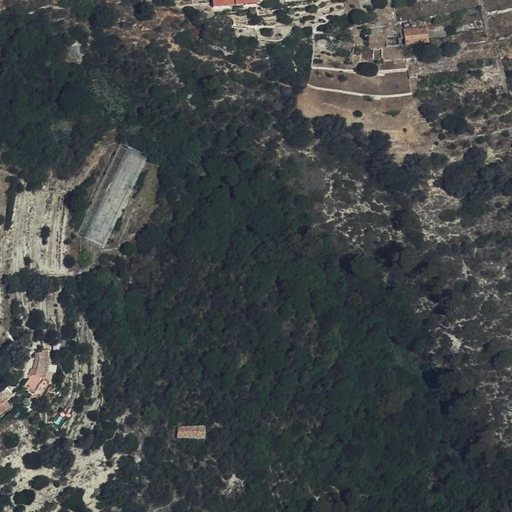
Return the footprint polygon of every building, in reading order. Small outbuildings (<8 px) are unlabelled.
[(265,0),(217,0),(219,8),(266,4),(265,0)] [(485,24),(484,18),(471,20),(471,26),(485,24)] [(450,33),(448,24),(429,27),(430,36),(450,33)] [(402,31),(403,35),(407,35),(409,43),(431,40),(430,36),(429,27),(402,31)] [(49,364),(48,351),(40,353),(42,361),(36,376),(28,389),(36,395),(44,382),(49,364)] [(0,406),(0,416),(13,408),(8,401),(0,406)] [(179,425),(178,438),(205,440),(206,427),(179,425)]
